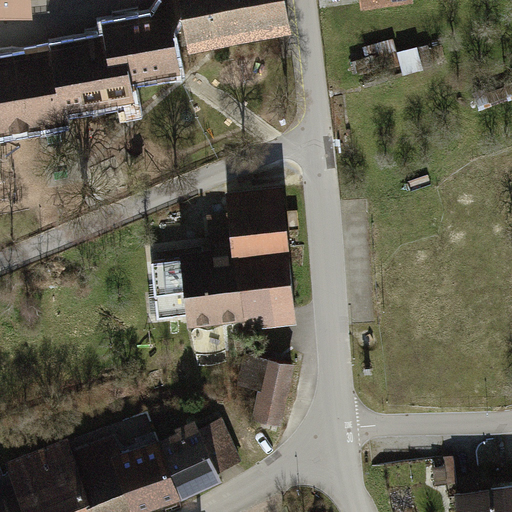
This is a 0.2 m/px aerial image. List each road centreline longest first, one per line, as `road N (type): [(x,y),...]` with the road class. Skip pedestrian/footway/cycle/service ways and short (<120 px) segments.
road 1 (residential): [(0,263),(321,130)]
road 2 (tertiary): [(321,130),(341,430)]
road 3 (unclassified): [(341,430),(511,419)]
road 4 (residential): [(203,511),(341,430)]
road 5 (tertiary): [(306,0),(321,130)]
